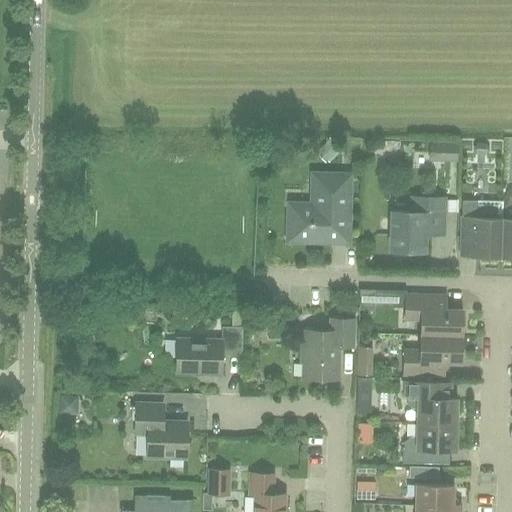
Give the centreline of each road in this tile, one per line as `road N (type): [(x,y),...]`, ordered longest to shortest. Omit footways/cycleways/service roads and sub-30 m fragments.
road 1 (unknown): [(38,37),(150,38),(205,14),(511,15)]
road 2 (residential): [(30,511),(37,118)]
road 3 (residential): [(508,511),(497,432),(501,288)]
road 4 (residential): [(501,288),(279,280)]
road 5 (residential): [(338,511),(341,407),(232,407)]
